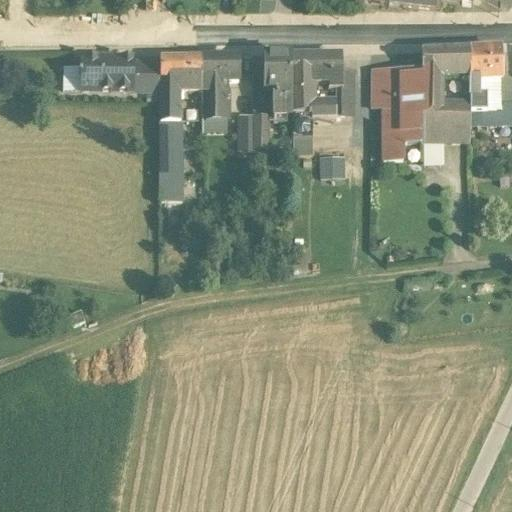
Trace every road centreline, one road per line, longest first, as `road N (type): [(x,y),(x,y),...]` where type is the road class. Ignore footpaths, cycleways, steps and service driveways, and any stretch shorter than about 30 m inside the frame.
road 1 (residential): [(511,38),(0,48)]
road 2 (track): [(448,278),(150,319),(0,377)]
road 3 (unknown): [(448,278),(450,130)]
